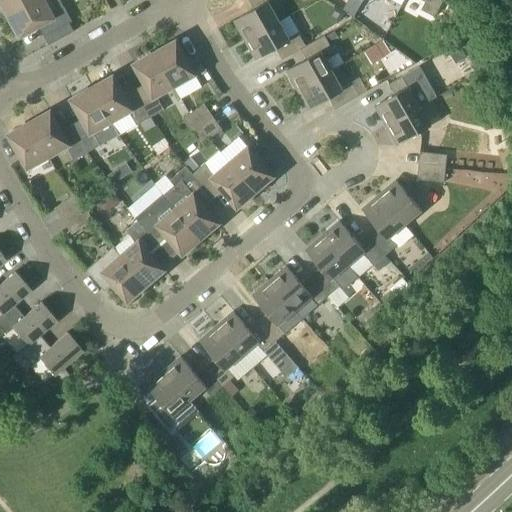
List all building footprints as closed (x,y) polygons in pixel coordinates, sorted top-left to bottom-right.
[(0,0),(0,5),(5,15),(33,0),(0,0)] [(73,32),(73,31),(68,22),(70,21),(62,7),(48,14),(40,0),(33,0),(5,15),(17,36),(42,23),(52,41),(48,44),(47,44),(47,45),(73,32)] [(245,40),(280,21),(270,4),(277,0),(248,0),(254,9),(234,20),(245,40)] [(426,0),(421,10),(435,17),(444,0),(426,0)] [(301,48),(306,46),(298,32),(289,38),(280,21),(245,40),(256,60),(276,49),(282,59),(301,49),(301,48)] [(298,90),(332,71),(323,54),(332,49),(325,35),(306,46),(301,48),(301,49),(307,59),(287,70),(298,90)] [(155,52),(174,86),(195,74),(176,41),(155,52)] [(156,96),(174,86),(155,52),(135,64),(149,89),(138,95),(150,117),(164,110),(156,96)] [(386,125),(420,106),(411,89),(420,84),(413,70),(389,84),(395,94),(375,106),(386,125)] [(335,109),(337,108),(359,96),(351,82),(342,87),(332,71),(298,90),(309,110),(329,99),(335,109)] [(150,117),(138,95),(127,101),(113,76),(93,88),(111,121),(129,111),(137,125),(150,117)] [(94,131),(111,121),(93,88),(72,99),(86,124),(75,130),(88,153),(101,145),(94,131)] [(192,131),(213,117),(204,104),(183,119),(192,131)] [(420,106),(386,125),(397,145),(431,126),(420,106)] [(51,111),(30,123),(49,156),(66,146),(74,160),(88,153),(75,130),(64,136),(51,111)] [(213,117),(192,131),(201,144),(222,129),(213,117)] [(28,168),(49,156),(30,123),(9,134),(28,168)] [(230,162),(255,192),(273,176),(248,147),(230,162)] [(419,165),(446,168),(448,154),(420,151),(419,165)] [(237,207),(255,192),(230,162),(215,176),(205,164),(193,174),(210,194),(219,186),(237,207)] [(445,182),(446,168),(419,165),(417,179),(445,182)] [(193,174),(186,166),(170,180),(175,185),(163,195),(201,238),(219,223),(200,201),(210,194),(193,174)] [(489,185),(489,187),(511,189),(511,176),(511,172),(448,168),(447,183),(489,185)] [(381,193),(406,223),(422,210),(411,198),(396,180),(381,193)] [(120,201),(113,191),(97,202),(105,212),(120,201)] [(390,237),(406,223),(381,193),(362,209),(377,227),(368,235),(386,255),(397,245),(390,237)] [(63,221),(85,207),(76,194),(54,209),(63,221)] [(164,232),(180,251),(183,254),(201,238),(163,195),(136,218),(138,221),(155,240),(164,232)] [(85,207),(63,221),(72,234),(94,219),(85,207)] [(146,248),(155,240),(138,221),(126,231),(137,243),(121,256),(146,285),(164,270),(146,248)] [(386,255),(368,235),(359,243),(340,221),(323,235),(348,265),(363,253),(374,265),(386,255)] [(334,277),(348,265),(323,235),(305,250),(320,267),(311,275),(329,296),(341,286),(334,277)] [(128,301),(146,285),(121,256),(114,247),(98,260),(87,270),(101,287),(110,280),(128,301)] [(329,296),(311,275),(302,283),(287,266),(270,281),(295,310),(310,298),(317,306),(329,296)] [(0,313),(1,314),(13,304),(30,289),(15,271),(0,284),(0,313)] [(281,323),(295,310),(270,281),(252,295),(267,313),(258,321),(276,341),(288,331),(281,323)] [(0,314),(0,327),(20,350),(27,344),(39,334),(56,320),(41,302),(19,320),(16,317),(20,313),(20,314),(20,313),(13,304),(1,314),(0,314)] [(276,341),(258,321),(249,329),(234,311),(217,326),(242,356),(257,343),(264,351),(287,378),(298,368),(276,341)] [(228,368),(242,356),(217,326),(200,340),(215,358),(205,366),(223,386),(235,376),(228,368)] [(27,344),(20,350),(12,357),(24,370),(38,358),(59,382),(68,375),(62,367),(82,350),(67,332),(45,351),(42,347),(46,344),(47,343),(39,334),(27,344)] [(223,386),(205,366),(196,374),(181,356),(164,371),(190,401),(204,388),(211,397),(223,386)] [(175,413),(190,401),(164,371),(147,386),(162,403),(153,411),(170,432),(182,421),(175,413)]
